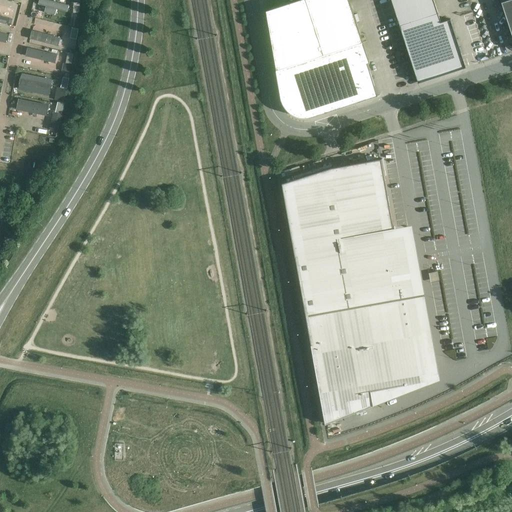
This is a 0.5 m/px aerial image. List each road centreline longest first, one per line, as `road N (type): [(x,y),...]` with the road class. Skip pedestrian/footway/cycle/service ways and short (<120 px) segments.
road 1 (unclassified): [(251,0),(271,114),(286,128),(304,132),(511,63)]
road 2 (tertiary): [(24,272),(117,112),(138,0)]
road 3 (secondary): [(511,411),(417,458),(233,511)]
road 4 (secondary): [(269,511),(421,466),(511,421)]
road 5 (residential): [(0,134),(28,0)]
